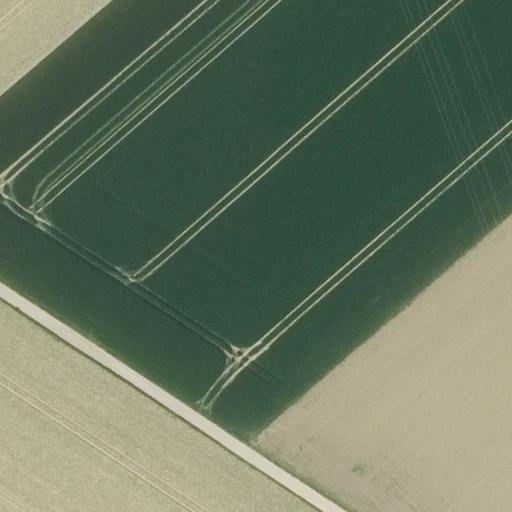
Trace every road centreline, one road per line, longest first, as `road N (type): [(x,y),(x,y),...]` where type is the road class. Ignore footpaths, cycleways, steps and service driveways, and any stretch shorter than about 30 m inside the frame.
road 1 (track): [(331,511),(0,289)]
road 2 (track): [(246,453),(511,225)]
